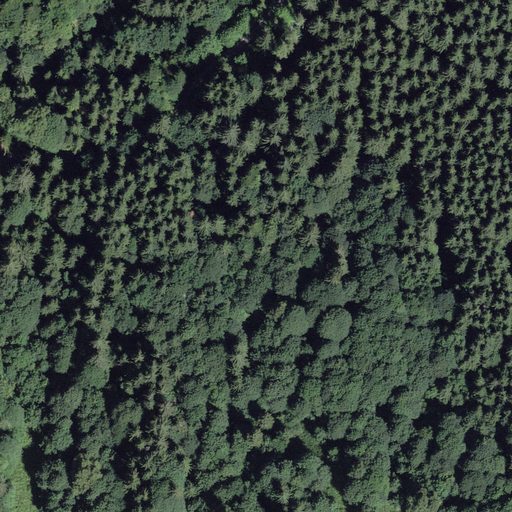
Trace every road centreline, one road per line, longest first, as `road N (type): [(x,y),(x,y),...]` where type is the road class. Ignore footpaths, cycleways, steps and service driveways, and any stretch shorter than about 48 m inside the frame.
road 1 (track): [(284,0),(201,81),(118,144),(0,156)]
road 2 (track): [(511,100),(347,0)]
